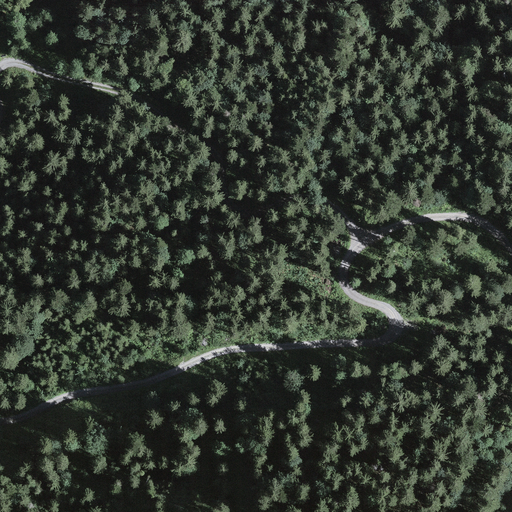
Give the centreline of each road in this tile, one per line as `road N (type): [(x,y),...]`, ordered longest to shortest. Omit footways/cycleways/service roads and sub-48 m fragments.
road 1 (track): [(363,236),(342,275),(357,296),(394,315),(387,337),(233,347),(146,381),(73,393),(0,420)]
road 2 (track): [(363,236),(316,195),(242,212),(225,191),(219,154),(143,102),(22,63),(0,66)]
road 3 (track): [(511,247),(480,221),(444,215),(363,236)]
